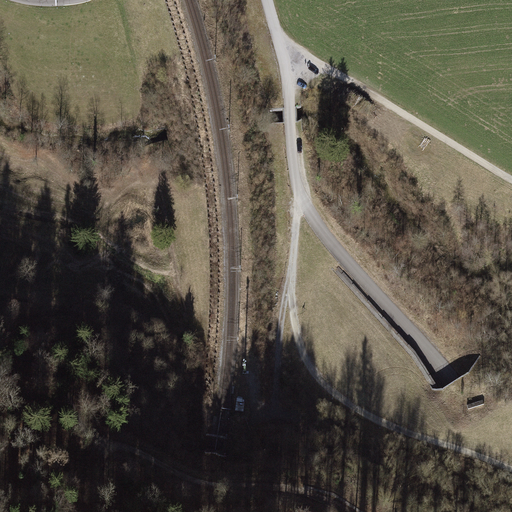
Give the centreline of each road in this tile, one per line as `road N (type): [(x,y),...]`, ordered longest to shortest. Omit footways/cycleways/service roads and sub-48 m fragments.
road 1 (track): [(511,466),(367,413),(324,377),(305,348),(282,282)]
road 2 (motorway): [(511,407),(242,511)]
road 3 (track): [(79,425),(190,479),(293,489),(349,511)]
road 4 (track): [(511,177),(280,42)]
